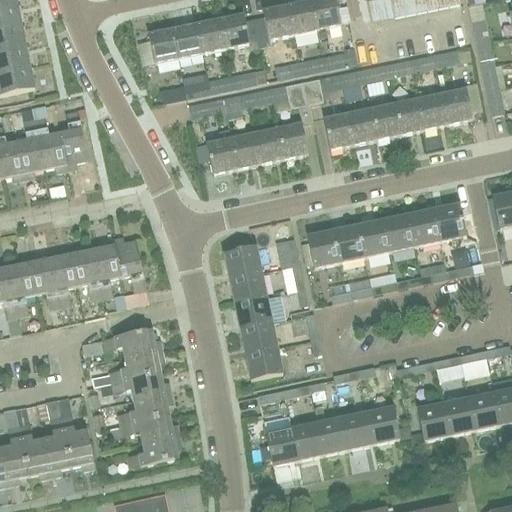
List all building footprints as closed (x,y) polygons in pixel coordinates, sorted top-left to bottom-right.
[(15,0),(0,0),(0,11),(17,8),(15,0)] [(334,0),(329,0),(310,4),(318,41),(327,40),(325,32),(340,29),(334,0)] [(382,0),(368,3),(372,25),(459,7),(457,0),(382,0)] [(498,1),(485,3),(486,18),(500,17),(498,1)] [(310,4),(287,9),(293,38),(315,34),(317,42),(318,41),(310,4)] [(17,8),(0,11),(0,33),(21,29),(17,8)] [(293,38),(287,9),(262,14),(263,20),(254,22),(259,50),(270,48),(270,43),(293,38)] [(243,18),(219,23),(225,52),(249,48),(250,52),(259,50),(254,22),(244,24),(243,18)] [(476,48),(488,46),(483,22),(471,25),(476,48)] [(225,52),(219,23),(195,27),(201,57),(225,52)] [(195,27),(172,32),(178,62),(201,57),(195,27)] [(21,29),(0,33),(0,55),(25,50),(21,29)] [(178,62),(172,32),(148,37),(154,67),(178,62)] [(488,46),(476,48),(481,72),(493,69),(488,46)] [(25,50),(0,55),(0,76),(30,71),(25,50)] [(344,57),(322,61),(324,74),(348,69),(348,68),(356,66),(352,51),(343,53),(344,57)] [(469,52),(443,58),(445,70),(471,64),(469,52)] [(445,70),(443,58),(417,63),(419,75),(445,70)] [(324,74),(322,61),(298,66),(301,78),(324,74)] [(419,75),(417,63),(391,68),(394,80),(419,75)] [(301,78),(298,66),(275,71),(277,83),(301,78)] [(394,80),(391,68),(366,73),(368,85),(394,80)] [(493,69),(481,72),(486,95),(498,93),(498,92),(510,90),(508,83),(497,85),(493,69)] [(30,71),(0,76),(0,99),(34,92),(30,71)] [(366,73),(341,78),(343,90),(368,85),(366,73)] [(231,80),(233,93),(257,88),(255,75),(231,80)] [(184,90),(185,89),(182,77),(157,82),(160,94),(163,107),(186,102),(184,90)] [(315,84),(304,86),(309,107),(323,104),(321,95),(343,90),(341,78),(315,84)] [(233,93),(231,80),(207,85),(210,97),(233,93)] [(207,85),(185,89),(184,90),(186,102),(210,97),(207,85)] [(441,98),(447,128),(472,123),(470,116),(482,114),(476,85),(464,87),(465,93),(441,98)] [(312,125),(309,107),(304,86),(301,87),(272,93),(274,106),(289,103),(291,111),(298,109),(301,127),(312,125)] [(274,106),(272,93),(244,99),(247,111),(274,106)] [(503,116),(498,93),(486,95),(491,119),(503,116)] [(441,98),(417,103),(424,133),(447,128),(441,98)] [(244,99),(217,104),(221,126),(222,126),(220,117),(247,111),(244,99)] [(417,103),(394,108),(401,138),(424,133),(417,103)] [(221,126),(217,104),(188,110),(191,122),(201,119),(203,130),(221,126)] [(401,138),(394,108),(371,113),(377,143),(401,138)] [(33,124),(30,111),(20,113),(23,126),(22,127),(24,137),(15,139),(16,145),(15,145),(23,184),(34,182),(32,176),(43,173),(33,124)] [(371,113),(348,118),(354,148),(377,143),(371,113)] [(58,137),(66,175),(76,173),(75,167),(86,164),(76,115),(65,118),(68,135),(58,137)] [(354,148),(348,118),(324,123),(330,154),(354,148)] [(44,122),(33,124),(43,173),(54,171),(55,178),(66,175),(58,137),(47,139),(44,122)] [(277,133),(284,164),(308,159),(302,128),(277,133)] [(1,131),(0,131),(0,176),(1,182),(11,180),(13,186),(23,184),(15,145),(5,148),(1,131)] [(284,164),(277,133),(254,138),(260,169),(284,164)] [(237,173),(228,134),(219,136),(221,145),(206,148),(212,178),(237,173)] [(260,169),(254,138),(231,143),(229,134),(228,134),(237,173),(260,169)] [(65,195),(81,193),(80,181),(63,184),(65,195)] [(511,229),(511,195),(492,199),(499,232),(511,229)] [(433,213),(440,245),(476,237),(472,220),(462,222),(459,207),(433,213)] [(433,213),(408,218),(415,250),(440,245),(433,213)] [(408,218),(383,224),(390,256),(415,250),(408,218)] [(383,224),(358,229),(365,261),(390,256),(383,224)] [(289,239),(286,225),(271,229),(274,242),(289,239)] [(365,261),(358,229),(333,234),(340,267),(365,261)] [(340,267),(333,234),(307,240),(314,272),(340,267)] [(111,242),(120,281),(130,278),(134,296),(123,298),(126,312),(147,307),(134,244),(124,247),(122,240),(111,242)] [(120,281),(111,242),(101,245),(102,251),(92,253),(102,303),(113,300),(109,283),(120,281)] [(292,270),(300,268),(294,242),(275,246),(281,272),(291,270),(292,270)] [(81,249),(70,251),(78,289),(89,287),(92,305),(102,303),(92,253),(82,255),(81,249)] [(230,283),(262,277),(257,250),(225,257),(230,283)] [(60,260),(50,262),(60,311),(71,309),(67,292),(78,289),(70,251),(59,254),(60,260)] [(60,311),(50,262),(40,264),(38,258),(27,260),(35,298),(46,296),(50,314),(60,311)] [(35,298),(27,260),(17,262),(18,269),(8,271),(18,320),(28,318),(25,301),(35,298)] [(421,279),(423,288),(448,282),(446,275),(445,275),(443,265),(419,270),(421,279)] [(303,284),(300,268),(292,270),(295,285),(303,284)] [(456,272),(458,280),(473,277),(472,269),(456,272)] [(0,305),(4,305),(8,323),(18,320),(8,271),(0,272),(0,305)] [(267,302),(262,277),(230,283),(235,308),(267,302)] [(423,288),(421,279),(406,282),(408,291),(423,288)] [(381,289),(382,297),(398,293),(396,285),(381,289)] [(372,291),(356,294),(358,302),(373,299),(372,291)] [(305,293),(297,295),(300,310),(308,308),(305,293)] [(346,296),(331,299),(333,307),(348,304),(346,296)] [(272,327),(267,302),(235,308),(240,333),(272,327)] [(299,346),(311,343),(319,342),(314,318),(306,320),(308,331),(296,334),(299,346)] [(10,339),(20,337),(17,321),(7,324),(10,339)] [(272,327),(240,333),(245,358),(277,351),(272,327)] [(125,364),(163,356),(160,344),(154,345),(152,334),(103,344),(103,342),(81,347),(83,359),(122,351),(125,364)] [(319,342),(311,343),(314,360),(322,358),(319,342)] [(499,350),(484,353),(486,362),(501,359),(499,350)] [(277,351),(245,358),(250,383),(282,377),(277,351)] [(486,362),(484,353),(475,355),(459,359),(461,367),(486,362)] [(163,356),(125,364),(126,373),(91,380),(93,390),(111,387),(112,388),(161,378),(159,367),(165,366),(163,356)] [(436,373),(451,369),(449,361),(434,364),(436,373)] [(408,369),(410,378),(425,375),(423,366),(408,369)] [(358,373),(359,381),(375,378),(373,370),(358,373)] [(348,375),(333,378),(337,400),(350,397),(347,384),(350,383),(348,375)] [(161,378),(112,388),(114,397),(131,394),(133,405),(171,398),(169,386),(163,388),(161,378)] [(309,387),(311,396),(326,393),(324,384),(309,387)] [(284,393),(286,401),(301,398),(299,390),(284,393)] [(511,391),(492,396),(499,429),(511,425),(511,391)] [(258,399),(259,407),(274,404),(273,395),(258,399)] [(88,398),(90,412),(106,409),(104,402),(99,403),(98,396),(88,398)] [(492,396),(467,401),(474,434),(499,429),(492,396)] [(171,398),(133,405),(135,415),(118,418),(120,429),(120,430),(169,420),(167,409),(173,407),(171,398)] [(68,401),(56,404),(70,471),(82,469),(83,474),(93,472),(86,434),(74,437),(71,419),(72,418),(68,401)] [(474,434),(467,401),(443,406),(450,439),(474,434)] [(70,471),(56,404),(44,406),(48,423),(50,423),(52,432),(54,441),(43,443),(50,481),(61,479),(60,473),(70,471)] [(450,439),(443,406),(417,412),(423,439),(411,441),(412,446),(424,444),(424,445),(450,439)] [(25,410),(14,412),(28,479),(39,477),(40,483),(50,481),(43,443),(32,445),(28,427),(25,410)] [(366,416),(373,448),(399,443),(399,442),(411,439),(408,428),(397,430),(392,410),(366,416)] [(28,479),(14,412),(3,415),(6,432),(8,431),(12,449),(0,451),(0,453),(8,489),(19,487),(18,481),(28,479)] [(366,416),(341,421),(348,453),(373,448),(366,416)] [(92,418),(94,433),(105,431),(102,417),(92,418)] [(120,430),(120,429),(108,431),(110,442),(114,441),(114,442),(140,436),(142,448),(180,440),(177,428),(171,430),(169,420),(120,430)] [(348,453),(341,421),(316,426),(323,459),(348,453)] [(323,459),(316,426),(292,432),(298,464),(323,459)] [(298,464),(292,432),(266,437),(273,469),(298,464)] [(180,440),(142,448),(144,458),(127,461),(129,472),(178,462),(176,451),(182,450),(180,440)] [(201,511),(200,500),(192,501),(192,511),(201,511)] [(185,511),(184,501),(176,501),(176,511),(185,511)]
